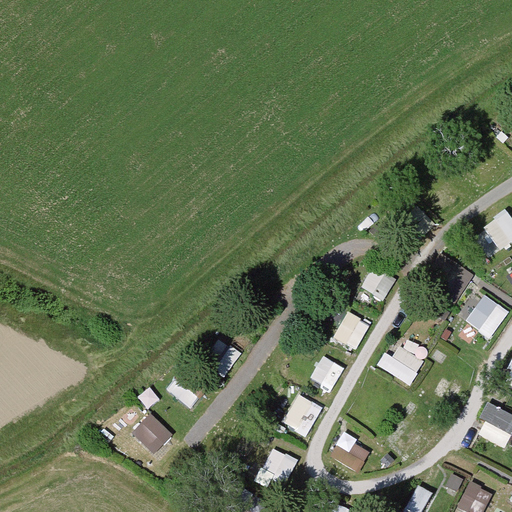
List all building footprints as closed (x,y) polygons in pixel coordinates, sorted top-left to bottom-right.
[(493,155),(472,166),(486,186),(505,173),(493,155)] [(447,181),(426,197),(449,215),(465,199),(447,181)] [(415,207),(396,230),(414,248),(436,225),(415,207)] [(497,251),(511,245),(511,214),(486,224),(497,251)] [(459,301),(476,272),(442,252),(425,281),(459,301)] [(511,271),(502,282),(511,290),(511,271)] [(483,295),(466,323),(493,340),(510,312),(483,295)] [(351,310),(339,331),(360,339),(372,324),(351,310)] [(222,340),(206,362),(227,378),(244,354),(222,340)] [(392,347),(383,372),(416,384),(425,359),(392,347)] [(198,381),(178,400),(200,417),(219,396),(198,381)] [(307,437),(325,409),(301,394),(283,423),(307,437)] [(511,414),(488,401),(476,419),(511,437),(511,414)] [(151,413),(131,435),(157,453),(175,434),(151,413)] [(399,414),(386,437),(408,452),(422,432),(399,414)] [(337,447),(330,455),(358,473),(367,464),(337,447)] [(272,449),(256,478),(283,492),(299,459),(272,449)] [(472,477),(458,503),(470,511),(481,511),(491,494),(472,477)] [(239,486),(226,507),(236,511),(255,511),(266,498),(239,486)] [(425,511),(434,494),(419,486),(405,511),(425,511)]
